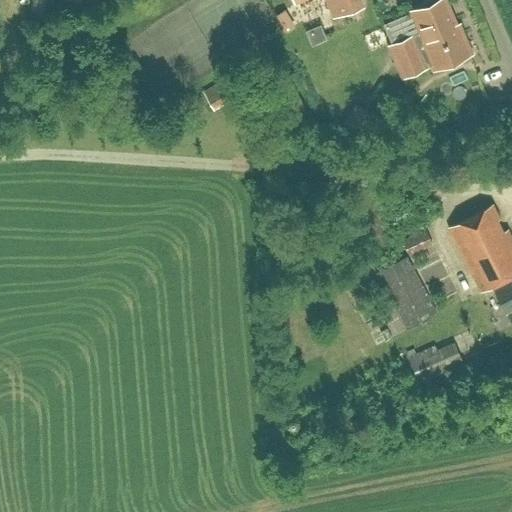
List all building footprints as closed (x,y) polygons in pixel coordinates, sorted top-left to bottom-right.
[(356,7),(353,0),(327,0),(334,16),(356,7)] [(393,42),(400,59),(396,61),(401,74),(412,69),(413,71),(432,63),(434,68),(470,52),(461,30),(458,31),(444,0),(433,0),(410,10),(419,31),(393,42)] [(262,87),(275,110),(297,99),(284,75),(262,87)] [(204,91),(213,105),(227,97),(218,82),(204,91)] [(376,119),(356,106),(344,126),(364,138),(376,119)] [(447,226),(480,291),(493,284),(505,309),(511,306),(511,237),(507,228),(502,230),(497,219),(500,217),(492,202),(447,226)] [(436,312),(406,255),(376,272),(405,328),(436,312)] [(382,349),(406,335),(397,319),(373,333),(382,349)] [(462,366),(450,338),(408,357),(420,384),(462,366)]
